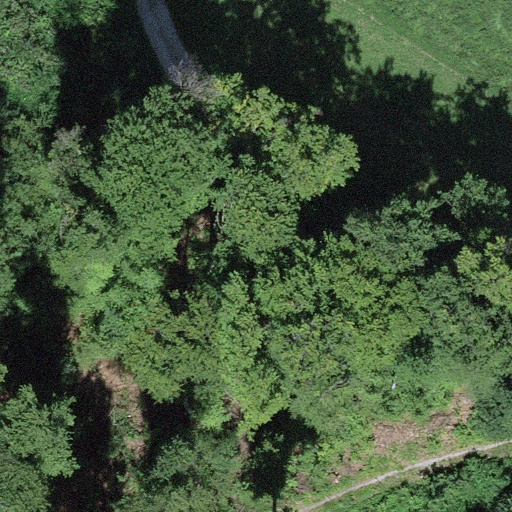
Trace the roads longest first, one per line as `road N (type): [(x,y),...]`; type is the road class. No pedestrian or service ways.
road 1 (track): [(511,301),(263,180),(174,88),(149,0)]
road 2 (track): [(511,451),(350,511)]
